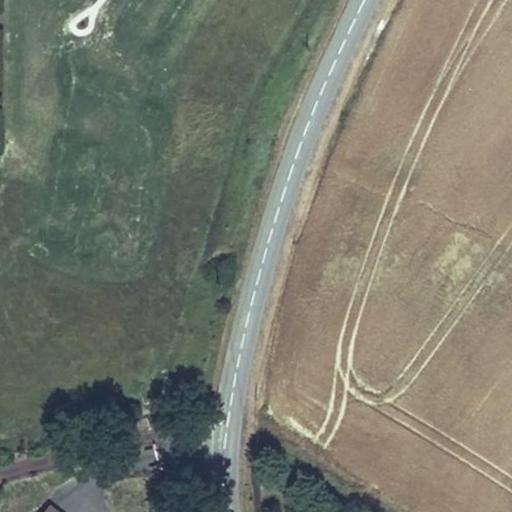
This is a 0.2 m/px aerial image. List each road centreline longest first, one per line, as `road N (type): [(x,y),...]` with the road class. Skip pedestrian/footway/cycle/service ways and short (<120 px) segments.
road 1 (tertiary): [(225,511),(223,456),(258,279),(304,133),(364,0)]
road 2 (unknown): [(226,439),(0,492)]
